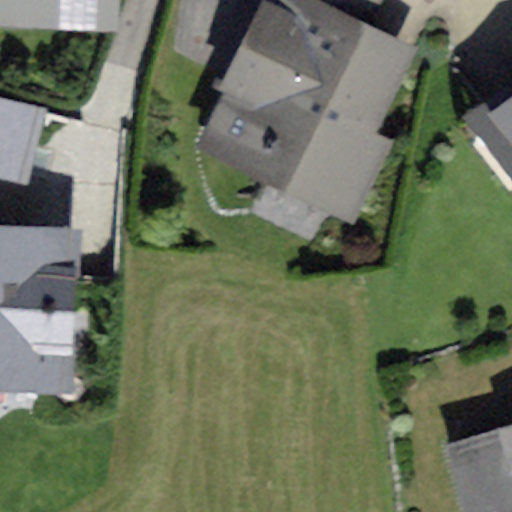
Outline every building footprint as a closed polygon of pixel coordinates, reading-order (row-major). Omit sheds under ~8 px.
[(0,0),(0,2),(100,9),(100,0),(0,0)] [(283,0),(283,2),(277,0),(275,0),(236,81),(246,86),(223,133),(344,192),(369,141),(352,133),(390,55),(347,34),(363,0),(283,0)] [(0,94),(0,174),(28,180),(43,103),(0,94)] [(511,100),(493,115),(511,139),(511,100)] [(72,245),(0,232),(0,355),(50,364),(72,245)] [(511,511),(511,431),(470,444),(490,511),(511,511)]
